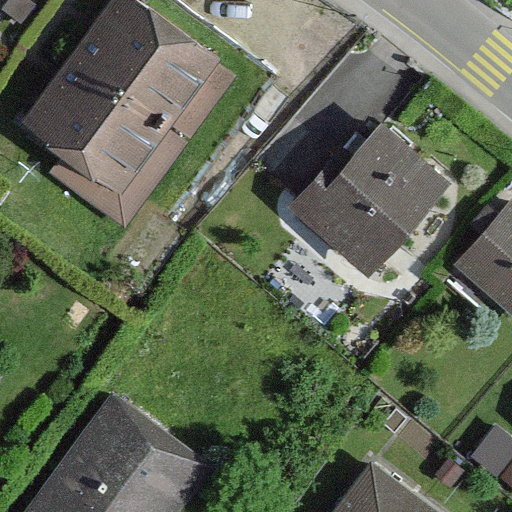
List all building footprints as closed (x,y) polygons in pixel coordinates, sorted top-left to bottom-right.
[(231,57),(155,0),(103,0),(11,121),(120,203),(231,57)] [(297,202),(369,269),(455,177),(383,110),(297,202)] [(511,189),(454,257),(511,305),(511,189)] [(176,511),(214,459),(108,386),(20,511),(176,511)] [(446,511),(370,457),(330,511),(446,511)]
